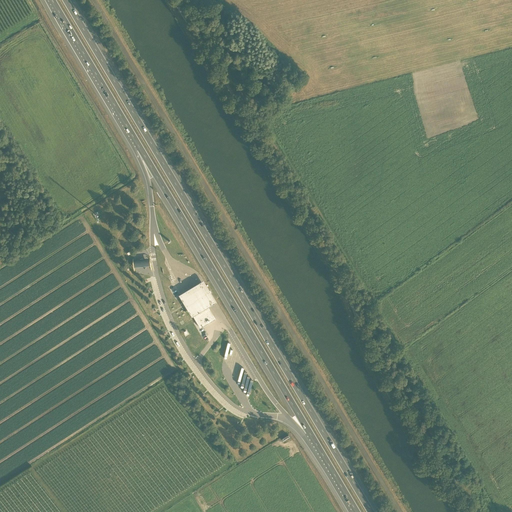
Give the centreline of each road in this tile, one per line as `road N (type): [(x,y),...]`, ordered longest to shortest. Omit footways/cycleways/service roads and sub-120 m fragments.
road 1 (unclassified): [(406,511),(95,0)]
road 2 (motorway): [(372,511),(66,0)]
road 3 (track): [(174,0),(335,270),(380,381),(458,511)]
road 4 (motorway): [(140,149),(309,432)]
road 5 (motorway): [(51,0),(140,149)]
